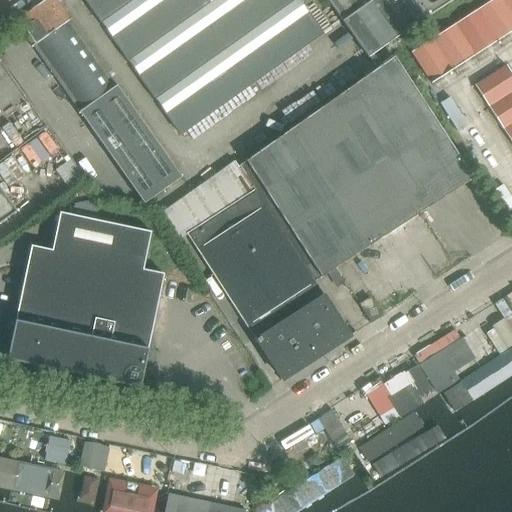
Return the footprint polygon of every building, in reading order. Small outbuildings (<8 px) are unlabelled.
[(144,201),(181,175),(115,83),(68,18),(55,0),(45,0),(15,22),(31,45),(78,109),(144,201)] [(296,0),(83,0),(98,21),(109,36),(126,60),(136,74),(153,98),(163,113),(179,135),(321,35),(305,12),(296,0)] [(385,0),(326,0),(340,18),(368,58),(389,44),(407,31),(385,0)] [(386,0),(408,30),(457,0),(386,0)] [(511,15),(502,0),(492,0),(478,10),(498,41),(511,31),(511,15)] [(511,0),(502,0),(511,15),(511,0)] [(478,10),(456,24),(476,55),(498,41),(478,10)] [(456,24),(434,38),(454,70),(476,55),(456,24)] [(434,38),(412,52),(431,84),(454,70),(434,38)] [(472,179),(409,82),(394,58),(376,70),(345,92),(422,212),(472,179)] [(511,76),(505,66),(474,86),(488,108),(511,93),(511,76)] [(322,277),(422,212),(345,92),(311,116),(247,160),(237,167),(234,162),(193,192),(160,215),(164,221),(177,242),(188,235),(196,248),(246,325),(252,335),(281,379),(282,381),(349,338),(319,292),(313,282),(322,277)] [(511,93),(488,108),(503,130),(511,124),(511,93)] [(449,98),(439,105),(456,132),(467,126),(449,98)] [(511,124),(503,130),(511,144),(511,124)] [(85,182),(70,161),(55,171),(70,192),(85,182)] [(0,189),(0,224),(17,213),(0,189)] [(149,343),(163,275),(143,270),(151,233),(59,214),(51,251),(31,247),(16,315),(6,361),(139,389),(149,343)] [(511,292),(502,299),(506,306),(511,314),(511,292)] [(370,299),(359,305),(370,322),(369,323),(370,324),(381,317),(381,316),(370,299)] [(480,366),(463,338),(419,366),(437,394),(457,381),(480,366)] [(419,398),(431,391),(417,368),(407,374),(381,391),(398,420),(422,404),(419,398)] [(351,442),(337,419),(332,412),(318,421),(330,440),(334,448),(342,443),(343,447),(351,442)] [(103,473),(108,449),(84,444),(78,467),(103,473)]
